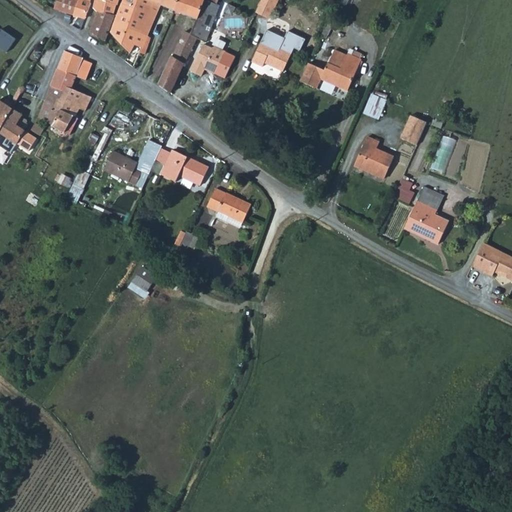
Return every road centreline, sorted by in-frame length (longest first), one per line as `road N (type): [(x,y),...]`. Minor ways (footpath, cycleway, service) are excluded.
road 1 (unclassified): [(511,319),(328,220),(21,0)]
road 2 (track): [(280,188),(248,305)]
